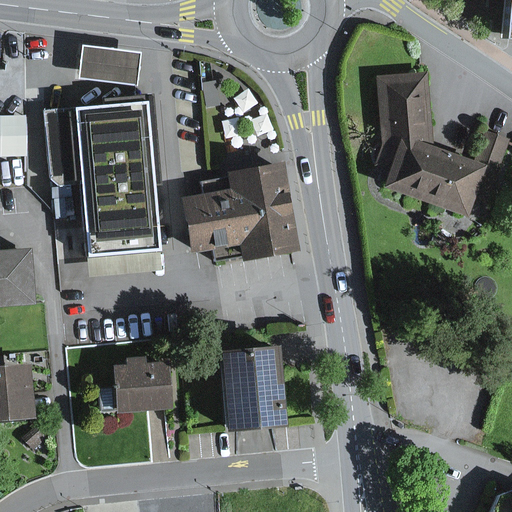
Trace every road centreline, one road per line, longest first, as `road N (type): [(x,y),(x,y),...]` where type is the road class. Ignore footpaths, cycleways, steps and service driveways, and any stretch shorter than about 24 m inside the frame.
road 1 (residential): [(358,462),(69,484),(11,511)]
road 2 (primary): [(313,161),(358,462)]
road 3 (residential): [(383,0),(511,85)]
road 4 (secondary): [(130,20),(0,3)]
road 5 (primary): [(313,161),(315,36)]
